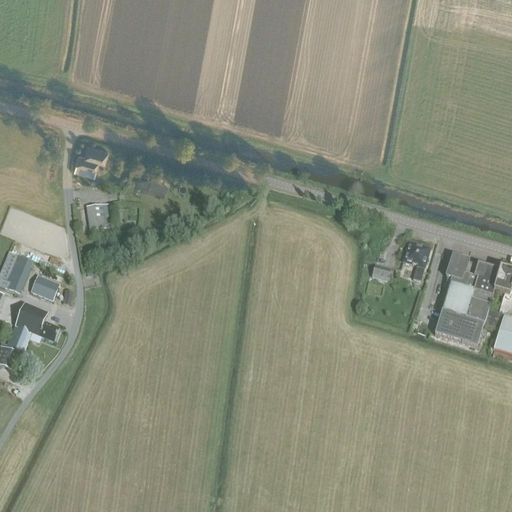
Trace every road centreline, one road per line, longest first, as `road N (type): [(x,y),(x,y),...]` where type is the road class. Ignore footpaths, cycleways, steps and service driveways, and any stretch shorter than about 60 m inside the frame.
road 1 (tertiary): [(511,251),(73,124)]
road 2 (unclassified): [(0,447),(77,326),(66,172),(73,124)]
